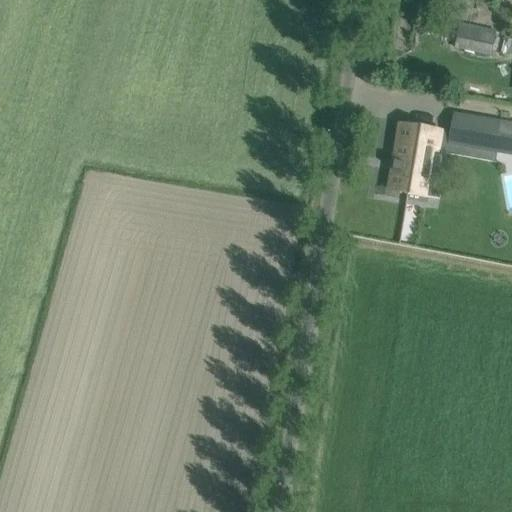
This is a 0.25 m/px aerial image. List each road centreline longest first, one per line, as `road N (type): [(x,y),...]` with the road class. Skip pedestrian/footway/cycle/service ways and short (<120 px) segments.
road 1 (unclassified): [(278,511),(363,0)]
road 2 (unknown): [(351,72),(511,102)]
